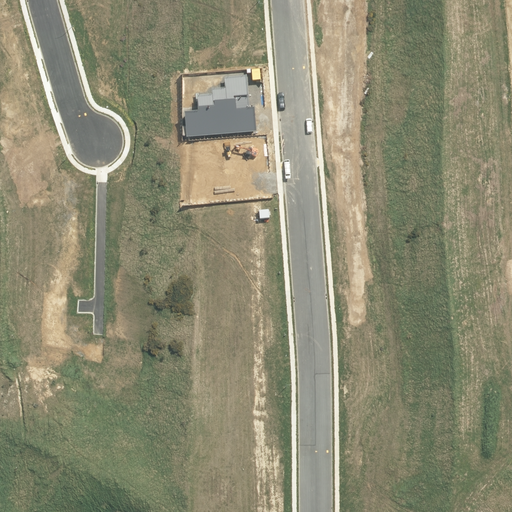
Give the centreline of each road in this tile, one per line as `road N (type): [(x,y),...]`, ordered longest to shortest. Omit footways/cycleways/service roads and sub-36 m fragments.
road 1 (residential): [(314,511),(315,376),(287,0)]
road 2 (residential): [(100,140),(98,332)]
road 3 (residential): [(100,140),(66,84),(42,0)]
